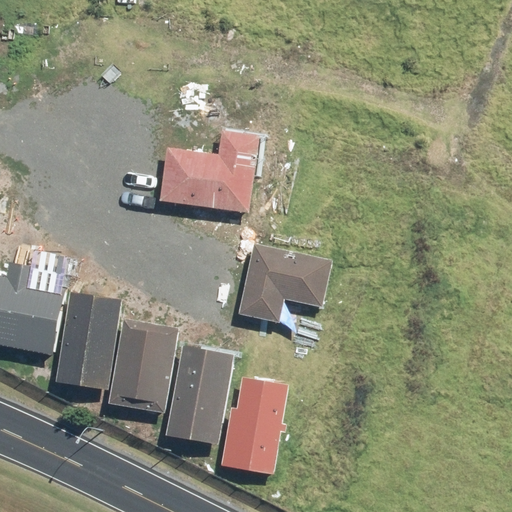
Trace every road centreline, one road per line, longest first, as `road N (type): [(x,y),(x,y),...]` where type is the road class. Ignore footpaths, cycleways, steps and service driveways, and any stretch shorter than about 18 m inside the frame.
road 1 (track): [(511,12),(470,123),(226,50)]
road 2 (unclassified): [(0,425),(167,511)]
road 3 (track): [(0,130),(20,134),(55,42),(91,25),(98,0)]
road 4 (track): [(226,50),(91,25)]
